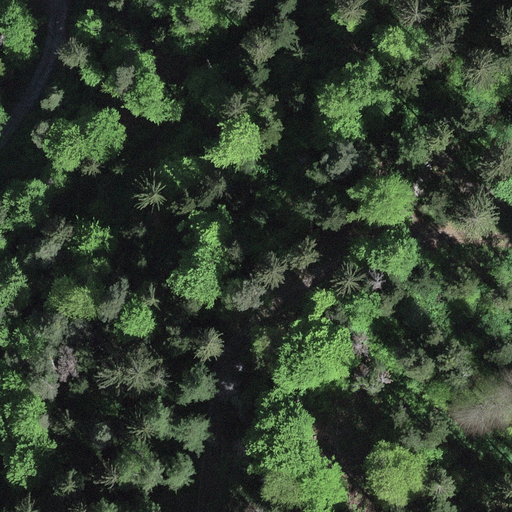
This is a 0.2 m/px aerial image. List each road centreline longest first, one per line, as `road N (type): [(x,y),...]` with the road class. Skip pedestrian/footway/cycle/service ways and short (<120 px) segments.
road 1 (track): [(511,187),(422,184),(381,230),(218,347),(202,511)]
road 2 (track): [(0,133),(53,42),(56,0)]
road 3 (track): [(404,204),(410,224),(511,241)]
